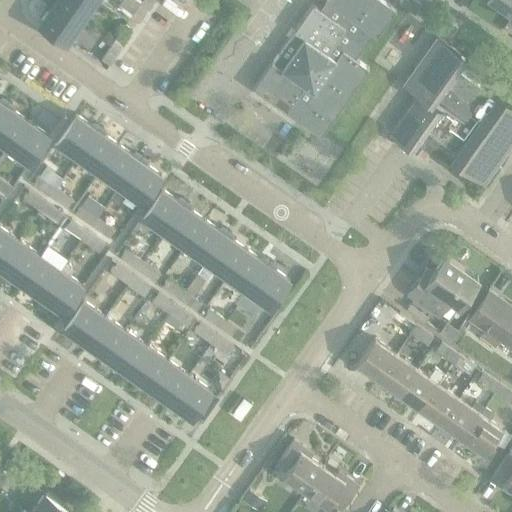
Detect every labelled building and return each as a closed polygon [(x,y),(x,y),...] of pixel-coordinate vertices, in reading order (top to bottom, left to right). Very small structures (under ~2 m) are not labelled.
[(56,0),(55,2),(80,18),(92,0),(56,0)] [(150,6),(142,0),(121,0),(118,6),(130,15),(129,17),(138,24),(150,6)] [(253,88),(286,111),(320,136),(368,68),(354,58),(372,34),(375,36),(395,9),(381,0),(324,0),(332,6),(326,14),(312,4),(253,88)] [(511,30),(511,0),(489,0),(511,15),(504,25),(511,30)] [(80,18),(55,2),(40,24),(64,41),(80,18)] [(124,24),(112,41),(121,48),(133,31),(124,24)] [(419,94),(390,135),(411,150),(426,130),(432,134),(427,141),(435,147),(439,143),(440,141),(454,151),(449,158),(481,181),(511,137),(511,103),(496,92),(493,96),(457,70),(467,56),(438,36),(404,83),(419,94)] [(121,48),(112,41),(100,59),(109,66),(121,48)] [(0,109),(0,139),(7,144),(25,121),(3,105),(0,109)] [(58,140),(79,155),(96,130),(75,116),(58,140)] [(25,121),(7,144),(30,160),(47,136),(25,121)] [(79,155),(100,170),(117,145),(96,130),(79,155)] [(100,170),(120,184),(138,160),(117,145),(100,170)] [(138,160),(120,184),(142,200),(160,175),(138,160)] [(39,174),(33,182),(51,195),(57,187),(65,176),(46,163),(39,174)] [(0,188),(6,192),(12,183),(0,175),(0,188)] [(57,187),(51,195),(67,206),(73,198),(57,187)] [(23,197),(41,210),(47,201),(29,188),(23,197)] [(144,214),(166,230),(183,206),(161,190),(144,214)] [(47,201),(41,210),(57,221),(63,212),(47,201)] [(75,212),(93,224),(99,216),(81,204),(75,212)] [(166,230),(187,244),(205,221),(183,206),(166,230)] [(99,216),(93,224),(109,236),(115,228),(99,216)] [(65,226),(83,238),(89,230),(71,218),(65,226)] [(187,244),(207,259),(225,235),(205,221),(187,244)] [(0,265),(1,266),(19,242),(0,229),(0,265)] [(89,230),(83,238),(99,250),(105,242),(89,230)] [(207,259),(228,274),(245,249),(225,235),(207,259)] [(1,266),(21,281),(39,257),(19,242),(1,266)] [(120,256),(138,268),(145,260),(126,248),(120,256)] [(228,274),(249,289),(266,264),(245,249),(228,274)] [(407,294),(437,315),(448,299),(457,306),(477,278),(445,255),(432,272),(425,267),(407,294)] [(21,281),(43,296),(60,271),(39,257),(21,281)] [(145,260),(138,268),(155,280),(161,271),(145,260)] [(110,270),(128,283),(135,274),(117,261),(110,270)] [(266,264),(249,289),(269,303),(270,302),(287,279),(266,264)] [(60,271),(43,296),(63,310),(81,285),(60,271)] [(186,289),(180,297),(197,309),(203,301),(194,295),(205,278),(197,272),(185,289),(186,289)] [(135,274),(128,283),(145,294),(151,286),(135,274)] [(163,285),(180,297),(186,289),(185,289),(169,277),(163,285)] [(481,336),(494,345),(499,338),(511,347),(511,306),(488,290),(469,317),(486,329),(481,336)] [(152,300),(169,312),(175,303),(158,291),(152,300)] [(65,326),(87,341),(104,316),(83,302),(65,326)] [(175,303),(169,312),(187,324),(192,315),(175,303)] [(203,315),(220,328),(227,319),(209,307),(203,315)] [(87,341),(107,355),(124,331),(104,316),(87,341)] [(227,319),(220,328),(237,340),(243,331),(227,319)] [(193,330),(209,342),(216,333),(199,321),(193,330)] [(415,324),(409,333),(426,345),(432,336),(415,324)] [(107,355),(127,369),(145,346),(124,331),(107,355)] [(216,333),(209,342),(227,354),(233,345),(216,333)] [(356,362),(377,377),(395,353),(373,338),(356,362)] [(436,350),(451,360),(457,351),(442,341),(436,350)] [(127,369),(150,385),(166,360),(145,346),(127,369)] [(457,351),(451,360),(470,373),(476,364),(457,351)] [(377,377),(398,392),(415,369),(415,367),(395,353),(377,377)] [(150,385),(170,400),(186,375),(177,369),(166,360),(150,385)] [(414,369),(398,392),(419,407),(436,382),(439,378),(443,371),(434,365),(427,376),(417,369),(415,368),(414,369)] [(477,379),(494,390),(500,381),(483,370),(477,379)] [(186,375),(170,400),(190,414),(207,390),(186,375)] [(419,407),(440,422),(458,397),(443,387),(446,383),(439,378),(436,382),(419,407)] [(511,389),(500,381),(494,390),(511,402),(511,401),(511,389)] [(440,422),(461,436),(484,405),(475,398),(473,400),(470,406),(458,397),(440,422)] [(484,405),(461,436),(482,451),(500,427),(489,420),(494,412),(484,405)] [(284,472),(305,488),(322,464),(301,449),(304,445),(294,438),(276,462),(286,469),(284,472)] [(504,482),(511,487),(511,456),(507,453),(490,478),(501,485),(504,482)] [(322,464),(305,488),(327,503),(330,499),(339,506),(357,481),(346,474),(343,478),(322,464)] [(260,509),(267,499),(251,487),(244,497),(260,509)] [(45,492),(30,511),(66,511),(69,509),(45,492)]
